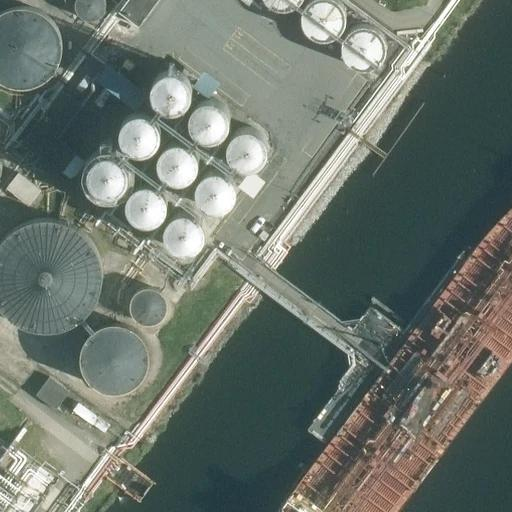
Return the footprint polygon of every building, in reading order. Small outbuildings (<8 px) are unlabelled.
[(104,2),(104,0),(103,0),(76,0),(76,2),(76,4),(76,6),(77,8),(78,11),(79,12),(81,14),(83,16),(85,17),(87,17),(89,18),(91,18),(93,18),(96,17),(98,16),(99,14),(101,13),(102,11),(103,9),(104,7),(104,5),(104,2)] [(158,0),(127,0),(118,11),(138,26),(158,0)] [(286,8),(289,8),(291,7),(294,6),(296,5),(298,4),(300,2),(301,0),(266,0),(268,1),(270,3),(272,5),(274,6),(276,7),(279,8),(281,8),(284,9),(286,8)] [(329,38),(331,37),(334,36),(336,35),(338,34),(340,32),(341,30),(343,28),(344,25),(345,23),(345,20),(346,18),(346,15),(345,13),(345,10),(344,8),(342,5),(341,3),(339,1),(337,0),(310,0),(309,1),(307,3),(306,5),(304,7),(303,10),(303,12),(302,15),(302,17),(302,20),(303,22),(304,25),(305,27),(306,29),(308,31),(309,33),(312,35),(314,36),(316,37),(319,38),(321,38),(324,39),(326,38),(329,38)] [(62,38),(60,33),(59,29),(57,26),(56,24),(53,20),(51,18),(48,15),(46,13),(43,12),(40,10),(37,9),(33,7),(29,7),(26,6),(23,6),(20,6),(15,7),(12,7),(9,8),(4,10),(2,12),(0,12),(0,80),(1,81),(4,83),(9,85),(13,86),(16,87),(21,87),(26,87),(31,86),(35,85),(40,83),(43,82),(47,79),(49,77),(53,74),(55,71),(56,70),(58,66),(60,61),(61,58),(62,55),(62,54),(62,52),(63,49),(63,47),(63,44),(62,41),(62,38)] [(367,67),(369,67),(372,66),(374,65),(376,64),(378,63),(380,61),(382,59),(383,57),(384,54),(385,52),(386,49),(386,47),(386,44),(386,42),(385,39),(384,37),(383,35),(381,32),(380,30),(378,29),(376,27),(373,26),(371,25),(368,24),(366,24),(363,24),(361,24),(358,25),(356,26),(353,27),(351,28),(349,30),(348,32),(346,34),(345,36),(344,39),(343,41),(343,44),(342,46),(343,49),(343,51),(344,54),(345,56),(346,58),(348,60),(350,62),(352,64),(354,65),(356,66),(359,67),(361,67),(364,68),(367,67)] [(117,49),(116,47),(116,45),(115,43),(113,42),(112,41),(110,40),(109,39),(107,38),(105,38),(103,38),(101,39),(99,39),(98,40),(96,42),(95,43),(94,45),(93,47),(93,48),(93,50),(93,52),(93,54),(94,56),(95,58),(96,59),(98,60),(100,61),(101,62),(103,62),(105,62),(107,62),(109,61),(111,60),(112,59),(114,58),(115,56),(116,55),(116,53),(117,51),(117,49)] [(101,69),(88,87),(114,107),(128,89),(101,69)] [(171,111),(174,111),(177,110),(179,110),(181,109),(183,107),(186,105),(188,103),(189,102),(191,99),(192,97),(192,95),(193,93),(193,90),(193,89),(193,87),(192,84),(192,83),(191,81),(190,79),(188,77),(187,75),(185,74),(183,72),(179,71),(177,70),(175,69),(172,69),(170,69),(168,70),(164,71),(162,72),(160,73),(158,75),(156,77),(154,79),(153,81),(152,84),(152,85),(152,87),(151,90),(152,92),(152,94),(152,96),(153,97),(153,99),(155,101),(156,103),(159,106),(160,107),(162,108),(165,109),(168,110),(171,111)] [(58,138),(82,106),(62,91),(23,144),(62,173),(62,172),(73,158),(77,153),(58,138)] [(208,139),(212,139),(214,138),(217,138),(219,137),(221,136),(224,134),(226,132),(227,130),(228,128),(229,126),(230,124),(231,121),(231,119),(231,118),(231,115),(230,113),(230,112),(229,110),(228,107),(226,105),(225,104),(223,102),(221,101),(218,99),(216,98),(213,98),(211,98),(209,98),(206,98),(203,99),(200,100),(198,101),(197,103),(194,105),(193,107),(191,109),(191,111),(190,113),(190,115),(189,117),(190,120),(190,122),(190,123),(190,125),(191,127),(192,129),(194,131),(196,133),(198,135),(200,136),(202,137),(206,138),(208,139)] [(139,152),(142,152),(145,152),(147,151),(150,150),(152,149),(155,147),(156,145),(158,144),(159,142),(160,139),(161,137),(162,135),(162,132),(162,131),(162,129),(161,126),(161,125),(160,123),(159,121),(158,119),(156,117),(155,115),(153,114),(149,112),(147,111),(145,111),(142,111),(140,111),(138,111),(134,112),(132,113),(130,114),(128,115),(125,118),(124,120),(123,122),(122,124),(121,125),(121,128),(121,130),(121,132),(121,135),(121,136),(121,137),(122,139),(123,141),(125,143),(127,146),(129,148),(131,149),(133,150),(136,151),(139,152)] [(247,167),(251,167),(253,167),(256,166),(258,165),(260,164),(263,162),(265,160),(266,158),(267,156),(268,154),(269,152),(270,149),(270,147),(270,146),(269,143),(269,141),(269,140),(268,138),(267,136),(265,134),(263,132),(262,130),(260,129),(256,127),(254,127),(252,126),(249,126),(247,126),(245,126),(241,127),(239,128),(237,130),(235,131),(233,134),(231,136),(230,138),(229,140),(229,141),(228,144),(228,146),(228,149),(229,151),(229,152),(229,153),(230,155),(231,158),(233,160),(235,162),(237,164),(239,165),(241,166),(245,167),(247,167)] [(176,181),(180,181),(183,181),(185,181),(187,180),(189,179),(192,177),(194,175),(196,173),(197,171),(198,169),(199,167),(200,164),(200,162),(200,161),(200,158),(200,156),(199,155),(199,153),(198,150),(196,148),(195,146),(193,145),(191,143),(188,141),(186,141),(183,140),(181,140),(179,140),(176,140),(173,141),(170,142),(168,143),(166,144),(164,147),(162,149),(161,151),(160,153),(159,154),(159,156),(158,159),(158,161),(159,164),(159,165),(159,166),(160,168),(161,170),(162,172),(165,175),(166,177),(168,178),(171,179),(174,181),(176,181)] [(107,194),(110,194),(113,193),(115,193),(117,192),(120,191),(123,189),(124,187),(126,186),(127,184),(128,182),(129,179),(130,177),(130,175),(130,173),(130,171),(130,169),(130,167),(129,165),(128,163),(126,161),(125,159),(123,157),(121,156),(118,154),(116,153),(114,153),(111,152),(109,152),(106,153),(103,153),(101,154),(99,155),(97,157),(94,159),(93,161),(91,163),(90,165),(90,167),(89,169),(89,171),(89,174),(89,176),(89,177),(90,178),(90,181),(91,183),(93,185),(95,188),(97,189),(99,191),(101,192),(104,193),(107,194)] [(76,175),(83,165),(73,158),(62,172),(69,177),(74,173),(76,175)] [(214,209),(217,209),(220,209),(222,208),(224,208),(227,206),(230,204),(231,203),(233,201),(234,199),(235,197),(236,195),(237,192),(237,190),(237,189),(237,186),(237,184),(237,183),(236,181),(235,178),(233,176),(232,174),(230,173),(228,171),(225,170),(223,169),(221,168),(218,168),(216,168),(213,168),(210,169),(208,170),(206,171),(204,172),(201,175),(200,177),(198,179),(197,181),(197,182),(196,184),(196,187),(196,189),(196,191),(196,193),(197,194),(197,196),(198,198),(200,200),(202,203),(204,205),(206,206),(208,207),(211,208),(214,209)] [(38,194),(18,179),(9,191),(29,206),(38,194)] [(144,223),(148,223),(150,223),(153,222),(155,221),(157,220),(160,218),(162,217),(164,215),(165,213),(166,211),(167,208),(167,206),(168,204),(168,203),(168,200),(167,198),(167,197),(166,194),(165,192),(164,190),(162,188),(161,187),(159,185),(156,183),(153,182),(151,182),(149,182),(146,181),(144,182),(140,183),(138,183),(136,185),(134,186),(132,189),(130,190),(129,192),(128,195),(127,196),(127,198),(126,200),(126,203),(127,205),(127,206),(127,208),(128,210),(129,212),(130,214),(133,217),(134,218),(136,220),(138,221),(142,222),(144,223)] [(183,251),(187,251),(189,251),(192,250),(194,249),(196,248),(199,246),(201,244),(202,242),(203,240),(204,238),(205,235),(205,233),(206,231),(206,229),(205,227),(205,225),(204,224),(204,221),(202,219),(201,217),(199,216),(198,214),(196,213),(192,211),(190,210),(188,210),(185,210),(183,210),(180,210),(177,211),(175,212),(173,214),(171,215),(169,218),(167,220),(166,222),(165,224),(165,225),(164,228),(164,230),(164,232),(165,235),(165,236),(165,237),(166,239),(167,241),(169,243),(171,246),(173,247),(175,249),(177,250),(181,251),(183,251)] [(80,229),(76,226),(70,223),(67,222),(61,220),(58,219),(54,218),(48,218),(44,218),(41,218),(35,219),(31,220),(28,221),(24,223),(19,225),(16,227),(13,229),(10,232),(7,234),(4,237),(1,241),(0,242),(0,306),(0,307),(3,310),(5,313),(8,316),(11,318),(15,322),(18,324),(22,325),(25,327),(29,328),(34,330),(38,330),(42,331),(47,331),(51,331),(55,331),(59,330),(62,329),(68,327),(71,325),(75,324),(78,322),(81,320),(84,317),(87,314),(88,313),(90,310),(93,307),(95,304),(97,301),(98,297),(100,294),(101,290),(101,288),(102,285),(102,283),(103,279),(103,275),(103,271),(103,268),(102,264),(101,260),(101,258),(100,255),(98,251),(95,246),(93,243),(91,240),(89,237),(86,234),(83,232),(80,229)] [(146,324),(149,324),(152,324),(154,324),(156,323),(158,322),(161,320),(162,319),(164,317),(165,315),(166,313),(167,311),(167,309),(168,307),(168,306),(168,304),(167,302),(167,300),(166,298),(165,296),(164,295),(163,293),(161,291),(159,290),(157,288),(155,288),(152,287),(150,287),(148,287),(146,287),(143,288),(141,288),(139,290),(137,291),(135,293),(133,295),(132,297),(131,299),(131,300),(130,302),(130,304),(130,306),(130,308),(130,309),(131,310),(131,313),(132,315),(133,316),(136,319),(137,320),(139,322),(141,323),(144,324),(146,324)] [(148,343),(146,339),(144,336),(142,334),(141,332),(138,330),(136,328),(134,326),(131,325),(128,324),(125,323),(122,322),(119,322),(116,321),(113,321),(110,322),(108,322),(105,323),(102,324),(99,325),(97,327),(94,328),(92,330),(90,332),(88,335),(86,337),(84,340),(83,342),(82,345),(81,348),(81,351),(80,354),(80,357),(80,360),(81,364),(82,367),(83,370),(84,373),(85,374),(86,377),(88,379),(89,380),(92,383),(96,386),(100,388),(103,389),(105,390),(108,391),(110,391),(114,392),(117,392),(122,391),(126,390),(130,388),(133,387),(135,385),(139,383),(142,379),(145,376),(146,374),(147,372),(148,369),(149,366),(150,363),(150,362),(150,359),(150,357),(150,356),(150,353),(150,350),(149,347),(149,346),(148,343)] [(56,409),(69,391),(50,377),(37,395),(56,409)] [(99,416),(79,401),(73,409),(93,424),(98,416),(99,416)] [(110,425),(98,416),(93,424),(105,432),(110,425)]
